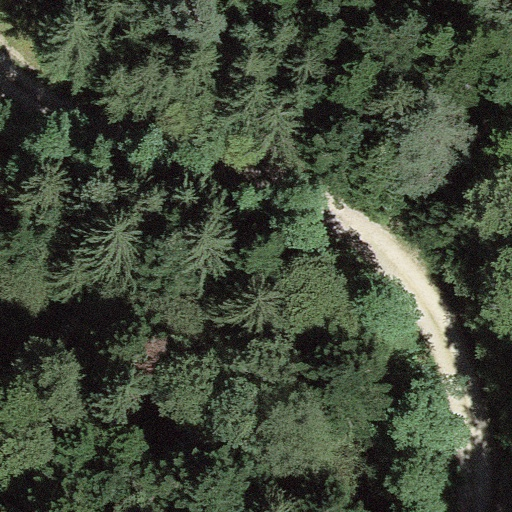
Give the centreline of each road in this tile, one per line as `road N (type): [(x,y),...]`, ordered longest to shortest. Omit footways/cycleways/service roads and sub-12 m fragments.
road 1 (track): [(464,511),(442,359),(401,275),(361,233),(288,193),(101,138),(0,67)]
road 2 (track): [(383,0),(511,74)]
